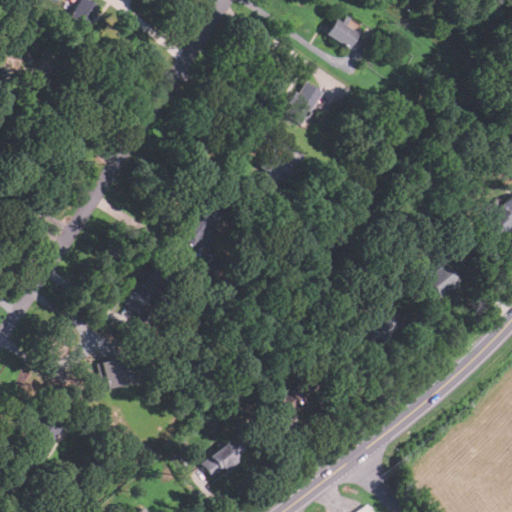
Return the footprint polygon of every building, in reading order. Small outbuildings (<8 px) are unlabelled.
[(74,0),(66,20),(86,28),(96,5),(84,0),(74,0)] [(331,19),(320,36),(345,50),(354,33),(331,19)] [(61,54),(44,44),(26,76),(43,86),(61,54)] [(319,94),(303,81),(279,111),(295,124),(319,94)] [(262,151),(286,167),(267,199),(251,187),(262,171),(253,164),(262,151)] [(492,239),(511,217),(511,194),(509,191),(477,226),(492,239)] [(180,232),(204,249),(216,232),(209,226),(218,213),(202,201),(180,232)] [(435,298),(457,283),(443,262),(421,277),(435,298)] [(122,304),(136,315),(166,275),(151,264),(122,304)] [(368,356),(396,328),(379,311),(351,339),(368,356)] [(119,385),(114,358),(98,361),(103,388),(119,385)] [(318,394),(304,376),(269,405),(284,422),(318,394)] [(61,418),(44,409),(26,440),(42,450),(61,418)] [(210,477),(235,455),(223,441),(197,463),(210,477)] [(351,511),(370,511),(363,503),(351,511)]
